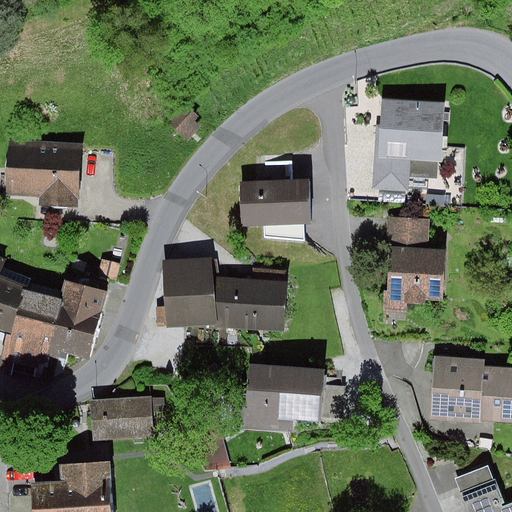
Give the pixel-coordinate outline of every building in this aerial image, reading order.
[(441,104),(382,101),(381,125),(376,124),(372,189),(406,191),(408,158),(437,160),(441,104)] [(184,105),(168,124),(188,141),(200,127),(194,122),(198,117),(184,105)] [(82,145),(10,141),(7,194),(39,195),(39,206),(78,208),(82,145)] [(265,181),(293,181),(292,161),(265,162),(265,181)] [(265,181),(239,181),(239,229),(262,228),(262,240),(302,239),(302,223),(309,223),(309,181),(293,181),(265,181)] [(445,196),(426,195),(426,205),(444,206),(445,196)] [(388,248),(428,250),(430,220),(387,217),(386,247),(388,248)] [(428,250),(388,248),(386,291),(382,290),(381,312),(405,314),(406,303),(424,305),(424,300),(441,301),(444,251),(428,250)] [(0,275),(6,259),(0,256),(0,327),(13,332),(22,289),(23,286),(0,275)] [(211,257),(163,261),(164,306),(157,307),(157,326),(167,325),(167,328),(217,327),(283,332),(288,271),(252,268),(252,279),(213,277),(211,257)] [(101,259),(96,276),(115,280),(119,263),(101,259)] [(107,292),(67,282),(62,299),(47,356),(57,358),(60,350),(89,358),(107,292)] [(47,356),(62,299),(22,289),(13,332),(12,335),(6,334),(0,359),(43,370),(47,356)] [(485,360),(433,357),(429,421),(481,424),(481,421),(484,367),(485,360)] [(323,372),(251,366),(246,428),(290,431),(291,417),(319,419),(319,416),(322,385),(323,372)] [(511,368),(484,367),(481,421),(511,422),(511,368)] [(346,387),(322,385),(319,416),(344,418),(346,387)] [(150,399),(94,402),(96,439),(152,436),(150,399)] [(197,455),(205,470),(229,468),(217,417),(189,422),(197,455)] [(113,511),(110,464),(64,467),(64,470),(57,470),(58,484),(34,486),(36,511),(113,511)] [(456,479),(461,493),(493,481),(488,466),(456,479)] [(493,481),(461,493),(468,511),(511,511),(511,503),(502,507),(502,505),(504,504),(495,480),(493,481)]
